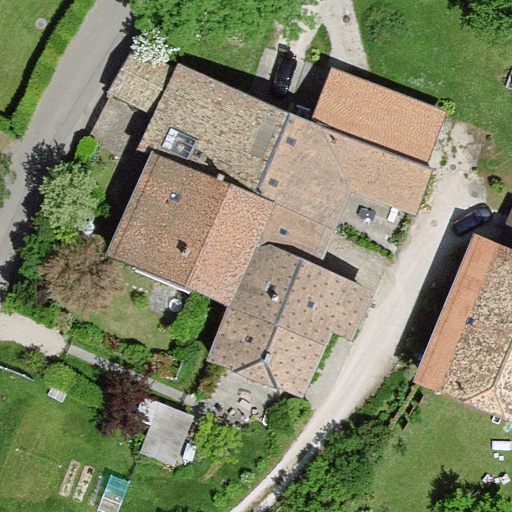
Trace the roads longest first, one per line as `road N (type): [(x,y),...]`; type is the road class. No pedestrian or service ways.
road 1 (track): [(440,0),(477,59),(476,155),(357,390),(265,511)]
road 2 (unclassified): [(0,261),(40,164),(144,0)]
